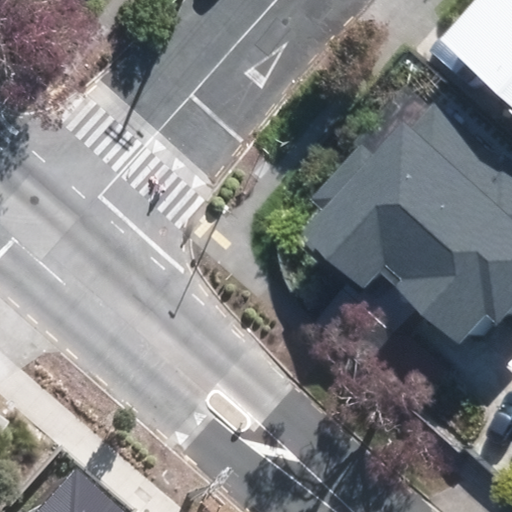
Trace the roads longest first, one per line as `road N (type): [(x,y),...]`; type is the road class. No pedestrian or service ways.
road 1 (secondary): [(352,511),(49,249)]
road 2 (residential): [(275,0),(49,249)]
